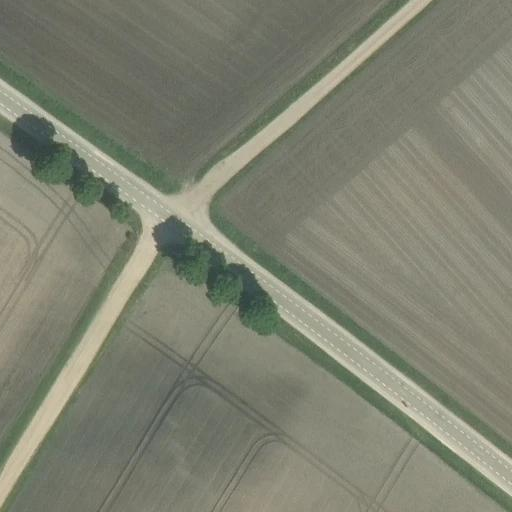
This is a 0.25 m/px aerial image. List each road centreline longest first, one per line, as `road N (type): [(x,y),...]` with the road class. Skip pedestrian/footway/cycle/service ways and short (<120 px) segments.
road 1 (track): [(0,497),(168,216),(236,170),(429,0)]
road 2 (tertiary): [(511,491),(168,216),(0,94)]
